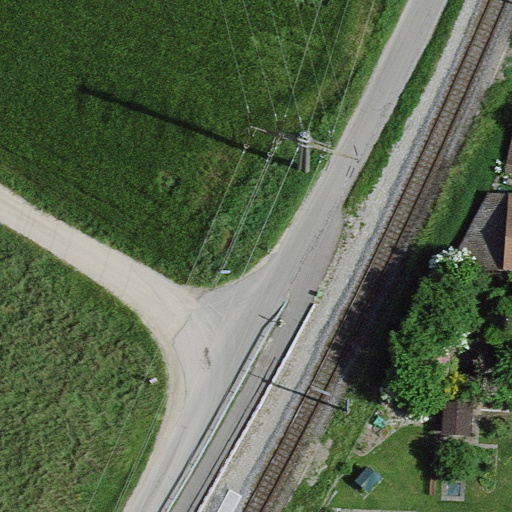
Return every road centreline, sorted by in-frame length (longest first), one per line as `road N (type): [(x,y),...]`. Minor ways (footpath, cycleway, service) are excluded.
road 1 (unclassified): [(139,511),(331,188),(428,0)]
road 2 (track): [(231,347),(0,211)]
